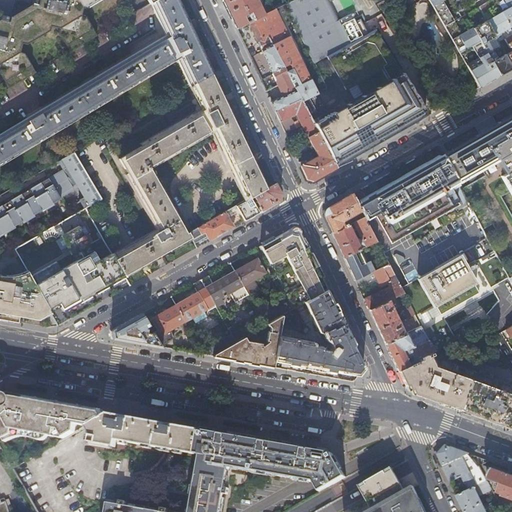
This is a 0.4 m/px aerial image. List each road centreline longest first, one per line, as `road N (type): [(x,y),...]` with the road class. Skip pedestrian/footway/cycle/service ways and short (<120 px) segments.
road 1 (secondary): [(73,351),(396,410)]
road 2 (residential): [(73,351),(85,328),(300,206)]
road 3 (residential): [(300,206),(511,88)]
road 4 (tertiary): [(203,0),(300,206)]
road 5 (tertiary): [(300,206),(396,410)]
road 6 (secondary): [(396,410),(511,447)]
